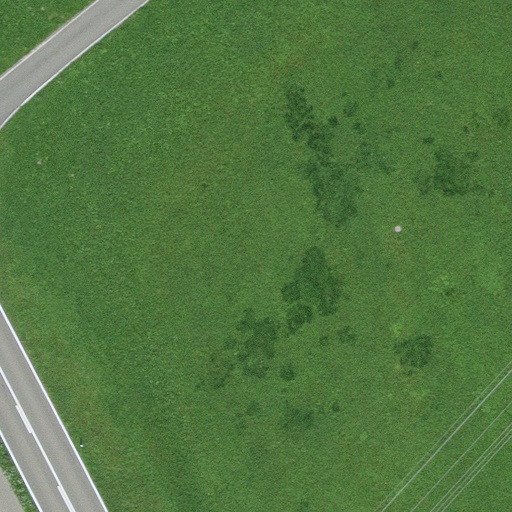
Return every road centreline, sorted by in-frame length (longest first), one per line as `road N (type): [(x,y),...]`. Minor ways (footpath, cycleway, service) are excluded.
road 1 (unclassified): [(126,0),(0,105)]
road 2 (secondary): [(0,372),(72,511)]
